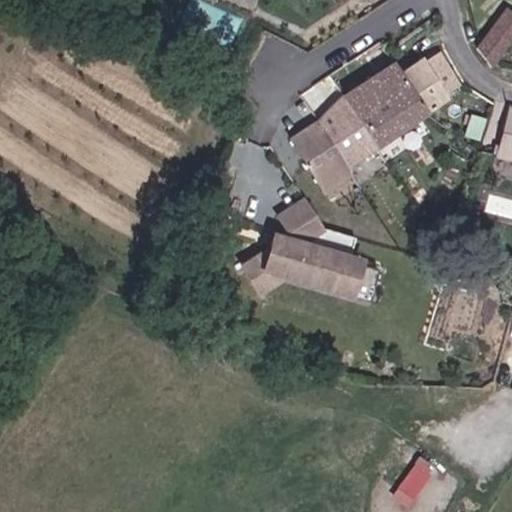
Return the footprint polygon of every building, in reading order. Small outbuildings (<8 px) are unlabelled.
[(209,0),(189,0),(175,31),(224,54),(242,15),(209,0)] [(511,4),(510,2),(483,40),(498,65),(511,44),(511,4)] [(441,104),(437,99),(452,89),(431,59),(416,69),(412,63),(391,79),(380,64),(279,135),(320,188),(420,119),(441,104)] [(511,106),(496,152),(511,157),(511,106)] [(325,233),(301,198),(272,218),(287,240),(267,234),(262,250),(233,267),(254,302),(283,285),(352,305),(365,263),(306,246),(325,233)] [(418,455),(390,494),(407,505),(435,466),(418,455)]
